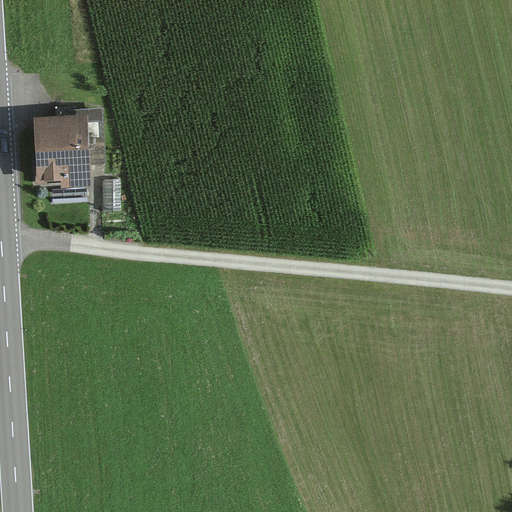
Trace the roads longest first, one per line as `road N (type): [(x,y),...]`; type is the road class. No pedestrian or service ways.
road 1 (unclassified): [(1,238),(511,291)]
road 2 (primary): [(1,238),(18,511)]
